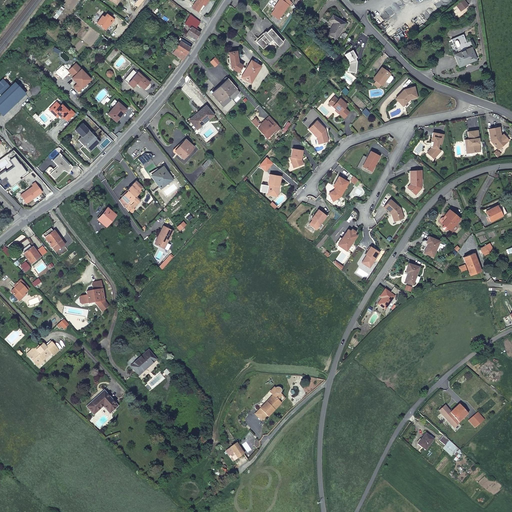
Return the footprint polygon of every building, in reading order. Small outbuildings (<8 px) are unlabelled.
[(192,9),(198,13),(203,6),(206,8),(210,2),(207,0),(193,0),(191,3),(195,5),(192,9)] [(291,4),(287,0),(283,0),(282,2),(280,1),(275,8),(276,8),(274,10),(270,16),(278,21),(291,4)] [(464,0),(461,0),(456,5),(461,11),(468,4),(464,0)] [(106,19),(103,17),(98,24),(106,31),(109,26),(111,23),(113,24),(115,21),(108,15),(106,19)] [(201,24),(192,17),(190,19),(199,26),(201,24)] [(347,26),(336,19),(333,17),(329,22),(332,24),(335,26),(329,35),(337,41),(347,26)] [(197,29),(199,26),(190,19),(187,24),(193,29),(191,32),(189,31),(186,37),(188,38),(191,35),(197,40),(201,34),(198,32),(199,30),(197,29)] [(278,48),(284,43),(270,30),(256,44),(263,51),(272,42),(278,48)] [(463,34),(451,39),(454,44),(466,40),(463,34)] [(174,54),(184,62),(191,50),(182,42),(184,40),(182,39),(179,43),(181,44),(174,54)] [(454,54),(459,66),(476,60),(471,47),(454,54)] [(355,52),(346,57),(351,66),(350,74),(358,74),(359,61),(355,52)] [(232,70),(239,74),(243,68),(243,67),(239,65),(237,54),(232,55),(232,57),(230,57),(232,70)] [(217,59),(212,63),(216,68),(221,63),(217,59)] [(243,79),(252,84),(262,68),(252,63),(248,71),(244,77),(243,79)] [(79,84),(75,88),(79,92),(92,80),(77,64),(70,71),(75,77),(80,82),(80,84),(79,84)] [(243,68),(239,74),(244,77),(248,71),(243,68)] [(390,77),(391,77),(383,71),(375,81),(377,83),(382,87),(383,88),(386,83),(389,85),(391,85),(394,81),(393,79),(390,77)] [(143,79),(135,72),(126,81),(134,88),(138,84),(146,91),(152,85),(144,78),(143,79)] [(214,96),(222,106),(238,92),(229,82),(214,96)] [(9,89),(20,101),(26,95),(15,84),(9,89)] [(0,97),(0,115),(3,118),(20,101),(9,89),(0,97)] [(397,101),(404,109),(409,104),(408,103),(410,101),(411,102),(418,100),(415,89),(405,92),(397,101)] [(335,98),(330,104),(338,111),(341,115),(340,116),(345,120),(351,114),(346,110),(348,107),(341,100),(339,102),(335,98)] [(57,103),(50,111),(54,115),(56,113),(60,116),(63,119),(64,118),(68,122),(75,114),(71,110),(69,112),(63,106),(61,107),(57,103)] [(127,110),(120,103),(109,115),(116,122),(127,110)] [(197,130),(213,117),(205,108),(198,114),(199,116),(190,123),(197,130)] [(262,128),(259,131),(267,140),(277,131),(278,132),(281,130),(270,118),(266,121),(268,123),(262,128)] [(326,131),(318,123),(310,131),(318,139),(320,146),(329,143),(327,135),(326,135),(325,132),(326,131)] [(83,138),(79,141),(90,152),(97,147),(93,143),(97,139),(83,125),(76,131),(83,138)] [(500,130),(489,132),(492,144),(499,152),(507,145),(502,139),(500,130)] [(479,141),(478,133),(468,134),(469,142),(468,142),(470,156),(481,154),(480,147),(479,147),(478,141),(479,141)] [(444,137),(434,135),(432,144),(434,144),(433,150),(428,155),(434,161),(441,154),(438,151),(439,146),(442,146),(444,137)] [(195,150),(186,140),(175,152),(184,161),(195,150)] [(304,152),(293,150),(291,161),(294,169),(303,167),(302,163),(302,160),(304,152)] [(380,158),(371,153),(368,159),(363,168),(372,173),(380,158)] [(48,171),(56,180),(65,172),(70,174),(73,165),(61,154),(54,162),(59,167),(55,171),(52,168),(50,169),(48,171)] [(145,155),(138,160),(143,166),(152,159),(149,156),(145,155)] [(363,168),(368,159),(364,157),(357,169),(361,171),(363,168)] [(14,159),(9,163),(14,169),(6,175),(5,173),(0,176),(0,181),(1,183),(6,180),(7,182),(6,183),(11,189),(21,182),(20,180),(26,175),(20,167),(19,167),(14,159)] [(274,164),(268,159),(260,167),(266,172),(274,164)] [(204,169),(211,163),(208,160),(201,166),(204,169)] [(150,175),(161,189),(172,180),(162,168),(159,171),(157,169),(150,175)] [(422,172),(410,173),(411,182),(413,184),(413,187),(409,191),(416,197),(422,190),(422,183),(422,172)] [(280,187),(281,178),(270,176),(268,184),(268,185),(269,185),(267,194),(267,195),(274,197),(275,193),(278,194),(279,190),(278,188),(278,187),(280,187)] [(350,184),(340,179),(334,188),(336,189),(334,192),(329,195),(334,203),(341,199),(350,184)] [(123,199),(129,205),(134,209),(138,205),(133,200),(141,191),(140,190),(142,188),(137,184),(134,187),(133,186),(127,192),(129,193),(123,199)] [(268,185),(268,184),(266,184),(266,186),(262,185),(260,193),(267,194),(269,185),(268,185)] [(32,189),(20,198),(26,206),(42,194),(35,185),(32,187),(32,189)] [(129,205),(123,199),(121,202),(125,209),(126,208),(129,205)] [(401,210),(391,201),(384,209),(392,216),(393,216),(394,218),(393,219),(395,223),(404,220),(401,210)] [(134,209),(129,205),(126,208),(132,213),(136,210),(134,209)] [(501,206),(486,214),(492,223),(507,215),(501,206)] [(107,225),(117,214),(108,207),(98,217),(107,225)] [(327,218),(319,211),(314,218),(315,219),(309,226),(317,231),(327,218)] [(449,231),(451,233),(461,221),(450,212),(445,218),(447,220),(442,226),(444,227),(449,231)] [(174,232),(164,226),(160,235),(161,236),(160,238),(158,239),(156,243),(157,245),(165,249),(174,232)] [(351,233),(348,231),(342,241),(343,241),(339,247),(347,253),(357,238),(355,236),(356,234),(352,231),(351,233)] [(43,241),(54,254),(63,247),(52,234),(43,241)] [(423,255),(432,259),(439,244),(428,239),(426,243),(425,245),(427,247),(426,249),(423,255)] [(6,248),(2,251),(8,259),(12,256),(6,248)] [(31,251),(29,248),(21,254),(30,266),(34,263),(35,264),(36,263),(36,262),(39,259),(35,254),(32,251),(31,251)] [(380,254),(371,249),(366,256),(368,257),(367,259),(365,259),(362,264),(370,270),(380,254)] [(38,251),(35,254),(39,259),(43,256),(38,251)] [(481,270),(475,255),(464,259),(467,266),(471,277),(479,274),(478,270),(481,270)] [(335,263),(333,265),(341,272),(343,269),(335,263)] [(25,264),(20,268),(25,274),(30,270),(25,264)] [(404,284),(412,287),(419,270),(408,266),(405,274),(407,275),(404,284)] [(33,287),(34,289),(40,284),(37,280),(31,285),(33,287)] [(23,296),(28,291),(21,282),(17,286),(18,288),(10,295),(12,297),(10,299),(10,301),(11,302),(11,303),(12,304),(14,304),(15,304),(17,302),(23,296)] [(104,303),(101,282),(93,284),(91,286),(93,293),(89,293),(90,295),(86,296),(86,297),(80,298),(79,300),(79,305),(81,306),(88,305),(88,306),(94,305),(99,304),(105,311),(109,308),(104,303)] [(382,312),(391,298),(394,300),(399,293),(391,288),(386,295),(382,291),(376,299),(378,301),(375,306),(382,312)] [(25,298),(23,296),(17,302),(18,304),(25,298)] [(99,304),(94,305),(102,314),(105,311),(99,304)] [(62,321),(58,326),(63,331),(67,326),(62,321)] [(49,342),(43,346),(47,351),(53,347),(49,342)] [(47,351),(43,346),(42,345),(35,351),(32,348),(25,354),(34,364),(40,359),(41,361),(50,354),(52,356),(57,352),(53,347),(47,351)] [(156,361),(146,352),(130,369),(139,378),(156,361)] [(266,404),(259,411),(267,418),(279,405),(276,402),(280,397),(278,396),(279,393),(279,391),(278,390),(277,389),(275,388),(274,388),(272,389),(271,390),(270,392),(271,393),(272,399),(267,404),(266,404)] [(84,406),(85,407),(91,414),(101,406),(108,413),(116,407),(103,391),(84,406)] [(447,411),(445,413),(452,419),(453,418),(459,424),(468,414),(459,405),(450,414),(447,411)] [(267,418),(259,411),(254,416),(260,422),(262,420),(264,422),(267,418)] [(478,427),(482,424),(475,417),(473,419),(472,420),(478,427)] [(424,433),(415,443),(424,450),(432,439),(424,433)] [(234,464),(238,461),(244,457),(237,447),(231,451),(227,454),(234,464)]
